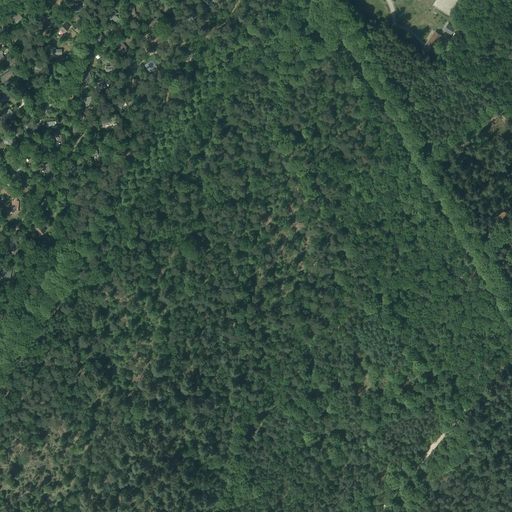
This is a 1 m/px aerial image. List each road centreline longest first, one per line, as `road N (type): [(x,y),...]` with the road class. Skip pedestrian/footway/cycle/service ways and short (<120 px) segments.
road 1 (track): [(336,0),(431,162)]
road 2 (track): [(372,281),(390,335),(451,423)]
road 3 (track): [(431,162),(511,302)]
road 4 (track): [(379,511),(463,410)]
